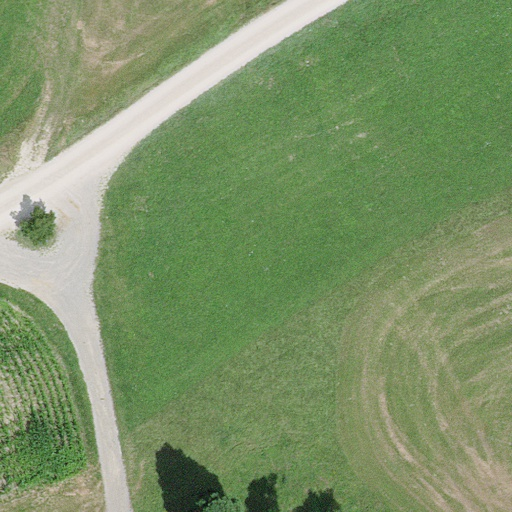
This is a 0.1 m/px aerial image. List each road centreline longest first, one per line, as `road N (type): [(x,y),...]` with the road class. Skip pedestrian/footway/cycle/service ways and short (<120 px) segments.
road 1 (track): [(99,147),(295,0)]
road 2 (track): [(62,282),(106,388),(117,511)]
road 3 (track): [(1,209),(47,96),(74,0)]
road 4 (track): [(62,282),(73,218),(99,147)]
